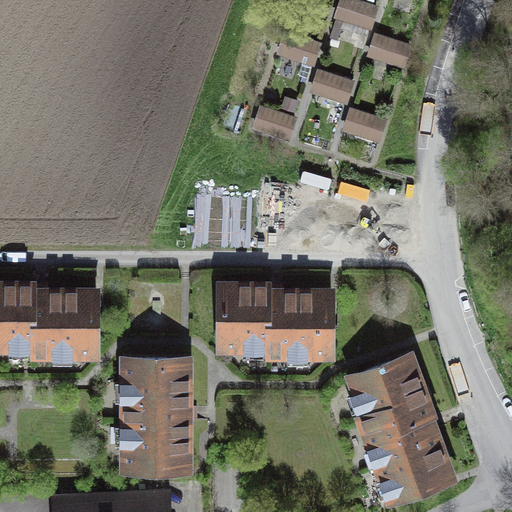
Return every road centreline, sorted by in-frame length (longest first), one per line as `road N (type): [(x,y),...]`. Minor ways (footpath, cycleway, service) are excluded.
road 1 (residential): [(0,258),(444,261)]
road 2 (residential): [(444,261),(441,160),(481,0)]
road 3 (residential): [(511,451),(469,366),(444,261)]
